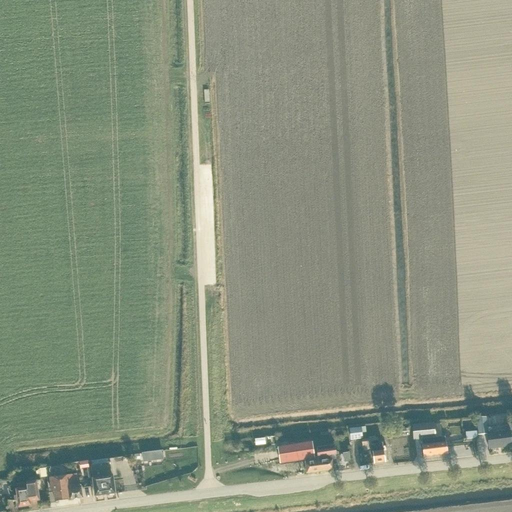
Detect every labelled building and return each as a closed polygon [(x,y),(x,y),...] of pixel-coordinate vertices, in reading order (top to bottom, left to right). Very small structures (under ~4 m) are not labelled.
[(486,417),(476,418),(478,435),(486,434),(487,434),(487,428),(486,417)] [(433,424),(412,426),(414,440),(421,440),(434,438),(433,424)] [(363,439),(361,427),(349,429),(350,441),(363,439)] [(487,434),(486,434),(488,450),(511,447),(511,444),(510,431),(509,431),(488,434),(487,434)] [(476,432),(465,433),(466,442),(468,442),(475,442),(475,439),(477,437),(476,432)] [(434,438),(421,440),(422,449),(423,458),(447,455),(446,442),(445,442),(444,437),(434,438)] [(373,464),(385,463),(382,443),(379,444),(379,441),(377,442),(377,438),(361,440),(362,446),(371,445),(373,464)] [(316,447),(317,458),(314,458),(312,443),(277,448),(279,464),(304,460),(306,474),(333,471),(332,464),(336,463),(335,456),(336,455),(335,444),(316,447)] [(162,451),(152,452),(152,453),(152,454),(152,455),(153,461),(163,460),(163,452),(162,451)] [(115,494),(113,479),(111,463),(90,466),(95,497),(115,494)] [(69,500),(82,499),(81,489),(80,485),(77,485),(75,474),(49,478),(51,493),(53,493),(54,502),(69,500)] [(18,508),(30,506),(30,502),(39,501),(36,481),(26,483),(27,488),(16,490),(18,508)]
